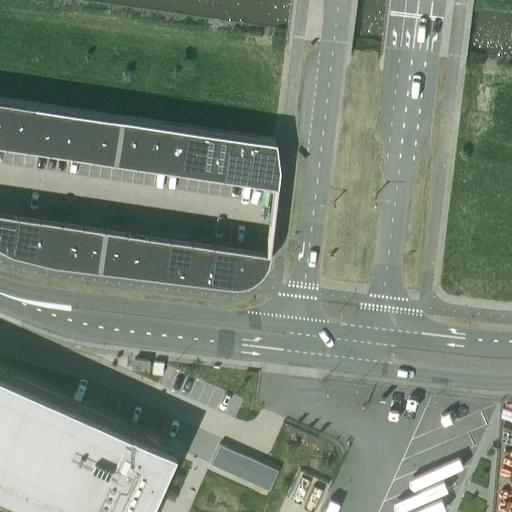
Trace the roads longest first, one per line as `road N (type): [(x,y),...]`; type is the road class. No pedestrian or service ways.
road 1 (unclassified): [(337,0),(295,326)]
road 2 (unclassified): [(379,337),(412,44)]
road 3 (unclassified): [(11,300),(77,329),(291,355)]
road 4 (unclassified): [(295,326),(74,298),(11,300)]
road 5 (unclassified): [(376,368),(511,383)]
road 6 (unclassified): [(511,350),(379,337)]
